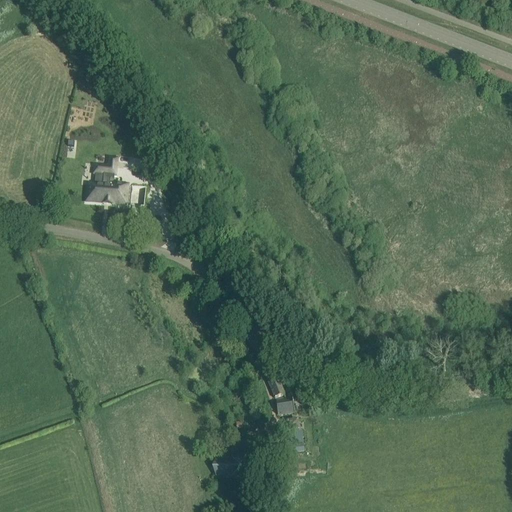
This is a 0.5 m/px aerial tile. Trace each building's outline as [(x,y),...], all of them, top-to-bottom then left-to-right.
[(89,185),(88,196),(89,196),(89,201),(99,202),(104,203),(105,201),(109,202),(108,204),(112,205),(126,206),(128,186),(114,185),(115,180),(114,180),(115,177),(117,177),(118,159),(109,158),(108,167),(95,165),(94,175),(104,176),(102,186),(89,185)] [(281,387),(278,379),(274,369),(264,373),(275,399),(284,396),(281,387)] [(278,416),(294,414),(295,414),(292,398),(292,399),(276,401),(278,416)] [(287,423),(290,440),(296,439),(297,444),(296,444),(291,445),(291,444),(289,445),(303,444),(302,431),(299,432),(298,422),(287,423)] [(249,475),(250,475),(249,471),(249,458),(232,456),(232,458),(220,459),(216,458),(216,478),(219,477),(231,479),(232,480),(249,479),(249,475)]
